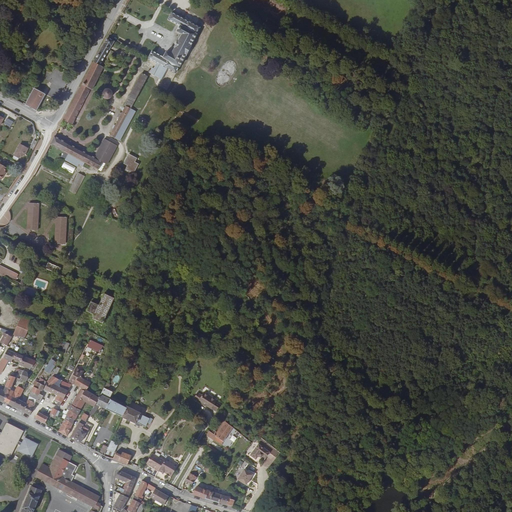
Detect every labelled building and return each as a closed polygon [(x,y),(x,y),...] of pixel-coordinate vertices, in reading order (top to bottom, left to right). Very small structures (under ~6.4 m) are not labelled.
[(196,34),(199,27),(171,13),(168,20),(179,26),(176,32),(181,34),(178,41),(177,40),(174,47),(174,48),(171,54),(166,51),(163,57),(151,51),(148,58),(156,63),(153,68),(152,67),(149,73),(161,79),(167,69),(176,73),(179,67),(185,56),(186,56),(191,46),(190,45),(196,34)] [(114,41),(108,38),(94,61),(63,120),(72,124),(90,89),(92,90),(103,67),(100,65),(114,41)] [(131,108),(148,76),(142,73),(124,105),(126,106),(125,108),(124,107),(122,110),(123,111),(115,125),(114,124),(112,128),(114,129),(110,135),(120,140),(136,111),(131,108)] [(32,108),(37,111),(44,97),(41,97),(40,96),(42,93),(34,88),(25,105),(29,107),(30,107),(31,106),(32,107),(32,108)] [(110,90),(109,89),(106,89),(104,89),(103,90),(102,91),(102,94),(102,95),(103,97),(104,98),(107,99),(109,99),(110,98),(111,98),(112,96),(112,94),(112,92),(111,90),(110,90)] [(6,118),(4,125),(11,127),(13,120),(6,118)] [(54,136),(50,144),(64,152),(61,158),(77,167),(78,164),(82,166),(84,163),(91,166),(98,170),(102,162),(94,158),(54,136)] [(104,139),(94,158),(102,162),(107,165),(117,146),(104,139)] [(19,158),(21,154),(22,153),(25,154),(28,148),(20,144),(14,156),(19,158)] [(135,162),(137,158),(129,154),(123,163),(127,166),(125,169),(133,174),(139,164),(135,162)] [(61,167),(73,173),(76,167),(64,162),(61,167)] [(75,194),(85,176),(78,173),(69,191),(75,194)] [(37,230),(38,204),(29,203),(27,229),(37,230)] [(65,244),(66,217),(56,217),(55,244),(65,244)] [(44,260),(33,255),(30,262),(41,267),(44,260)] [(60,268),(48,262),(45,269),(58,274),(60,268)] [(0,273),(15,281),(18,274),(0,265),(0,273)] [(84,285),(82,289),(88,292),(87,293),(97,297),(99,292),(84,285)] [(34,298),(35,294),(36,292),(26,289),(24,295),(34,298)] [(99,319),(104,321),(114,298),(104,293),(98,305),(94,315),(92,318),(98,321),(99,319)] [(94,315),(98,305),(91,301),(86,311),(94,315)] [(21,317),(14,334),(23,338),(23,337),(25,338),(32,322),(21,317)] [(4,330),(3,333),(4,334),(0,342),(7,346),(14,334),(4,330)] [(100,353),(103,346),(90,340),(88,344),(87,344),(86,347),(100,353)] [(12,358),(15,353),(7,350),(0,362),(0,364),(4,367),(8,360),(11,362),(12,358)] [(22,356),(15,353),(12,358),(20,362),(22,356)] [(25,367),(28,358),(22,356),(20,362),(19,365),(25,367)] [(30,369),(32,366),(36,361),(34,360),(32,360),(28,358),(25,367),(30,369)] [(48,365),(46,367),(45,370),(50,373),(55,366),(53,364),(55,361),(51,359),(48,365)] [(79,376),(81,377),(84,371),(76,367),(74,371),(74,372),(69,381),(74,384),(79,376)] [(20,379),(26,381),(28,378),(28,372),(29,370),(25,368),(23,371),(19,369),(19,371),(18,374),(21,375),(20,379)] [(5,386),(10,389),(14,379),(15,378),(10,376),(9,377),(7,382),(5,386)] [(53,383),(58,379),(53,376),(47,382),(44,389),(49,391),(53,383)] [(80,387),(84,379),(81,377),(79,376),(74,384),(80,387)] [(76,396),(81,399),(85,391),(86,390),(90,383),(86,381),(87,379),(85,378),(84,379),(80,387),(81,388),(76,396)] [(62,380),(58,379),(53,383),(49,391),(51,393),(55,385),(58,386),(62,380)] [(38,395),(39,394),(40,390),(35,388),(38,382),(38,381),(35,380),(33,384),(34,385),(31,392),(38,395)] [(71,385),(66,383),(62,380),(58,386),(62,389),(59,396),(57,395),(55,400),(61,403),(64,399),(71,385)] [(35,388),(40,390),(41,391),(44,386),(38,382),(35,388)] [(62,389),(58,386),(55,385),(51,393),(57,395),(59,396),(62,389)] [(0,398),(0,399),(4,401),(10,389),(5,386),(3,390),(0,398)] [(14,392),(20,395),(23,390),(17,386),(14,392)] [(99,406),(106,409),(111,399),(109,398),(112,392),(107,390),(104,388),(99,397),(94,407),(90,414),(93,415),(99,406)] [(4,401),(9,403),(14,392),(10,389),(4,401)] [(85,401),(94,407),(99,397),(96,396),(94,395),(86,390),(85,391),(81,399),(85,401)] [(9,403),(13,406),(17,399),(18,400),(20,395),(14,392),(9,403)] [(198,401),(203,405),(204,404),(206,405),(211,409),(217,400),(204,392),(198,401)] [(22,411),(30,415),(33,408),(35,401),(36,399),(29,396),(26,404),(22,411)] [(80,410),(85,401),(81,399),(76,396),(71,405),(80,410)] [(13,406),(22,411),(26,404),(18,400),(17,399),(13,406)] [(106,409),(122,416),(126,406),(111,399),(106,409)] [(77,415),(80,410),(71,405),(69,409),(68,410),(77,415)] [(140,413),(126,406),(122,416),(136,423),(135,425),(139,427),(141,424),(145,426),(149,418),(140,413)] [(66,415),(74,420),(77,415),(68,410),(67,412),(66,415)] [(35,417),(45,423),(48,418),(43,415),(38,412),(35,417)] [(64,420),(72,424),(74,420),(66,415),(64,420)] [(149,418),(145,426),(150,428),(155,419),(150,417),(149,418)] [(76,441),(83,427),(85,422),(81,419),(71,438),(76,441)] [(58,431),(66,436),(72,424),(64,420),(61,424),(61,426),(58,431)] [(221,444),(233,427),(223,420),(216,432),(214,434),(216,435),(216,436),(216,437),(214,440),(221,444)] [(2,434),(0,436),(0,452),(10,458),(23,432),(7,424),(2,434)] [(76,441),(80,443),(88,430),(83,427),(76,441)] [(25,437),(17,452),(31,459),(38,444),(25,437)] [(107,450),(114,453),(118,443),(111,440),(108,447),(107,450)] [(265,458),(269,452),(258,444),(250,455),(256,459),(258,456),(261,458),(262,456),(265,458)] [(89,511),(99,511),(102,507),(100,506),(101,505),(97,503),(100,498),(71,483),(75,476),(73,475),(77,466),(69,462),(72,457),(59,450),(49,468),(42,464),(35,477),(92,507),(89,511)] [(113,459),(127,464),(131,456),(122,453),(120,455),(115,453),(113,459)] [(146,463),(158,470),(164,460),(152,453),(146,463)] [(164,472),(171,476),(177,465),(166,458),(164,460),(158,470),(163,473),(164,472)] [(248,482),(250,479),(252,475),(244,469),(237,479),(246,485),(248,482)] [(126,483),(129,476),(121,472),(121,473),(119,472),(119,474),(117,473),(115,478),(126,483)] [(192,485),(197,477),(190,473),(188,477),(187,477),(185,481),(187,482),(188,483),(192,485)] [(132,489),(135,478),(129,476),(126,483),(125,485),(132,489)] [(147,487),(146,484),(142,481),(134,496),(141,500),(143,498),(142,497),(146,488),(147,487)] [(155,490),(156,489),(146,484),(147,487),(146,488),(153,492),(155,490)] [(33,511),(42,491),(31,486),(21,511),(33,511)] [(210,500),(213,492),(203,489),(203,490),(197,486),(194,491),(192,490),(191,492),(191,494),(192,494),(210,500)] [(127,498),(130,493),(123,490),(120,488),(119,491),(121,492),(120,495),(127,498)] [(163,506),(168,497),(155,490),(153,492),(150,498),(163,506)] [(227,505),(231,506),(234,500),(230,499),(230,497),(215,493),(212,501),(226,505),(227,505)] [(120,511),(127,498),(120,495),(113,509),(120,511)] [(140,504),(132,500),(130,505),(127,511),(128,511),(141,511),(144,506),(140,504)]
